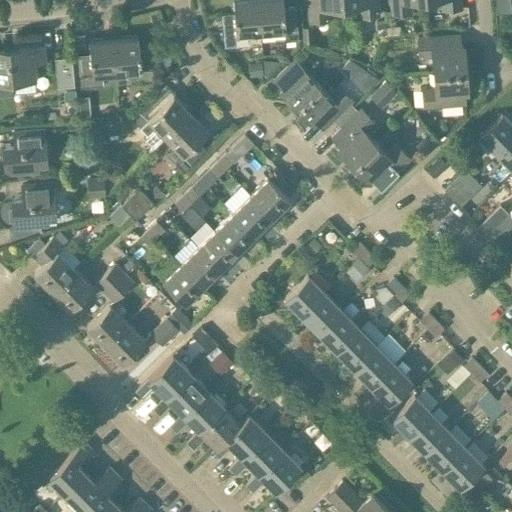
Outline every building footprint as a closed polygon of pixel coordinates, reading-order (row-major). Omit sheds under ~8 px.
[(233,0),(235,13),(224,14),(227,45),(248,43),(247,33),(262,32),(258,0),(233,0)] [(295,7),(284,8),(283,0),(258,0),(262,32),(274,31),(275,42),(297,40),(295,7)] [(343,5),(342,0),(308,0),(310,21),(329,18),(328,7),(343,5)] [(342,0),(343,5),(359,4),(360,17),(379,14),(377,0),(342,0)] [(391,0),(392,14),(412,12),(411,0),(391,0)] [(442,0),(443,9),(462,8),(461,0),(442,0)] [(312,25),(301,26),(302,43),(313,42),(312,25)] [(433,57),(434,71),(466,68),(464,44),(462,44),(461,34),(419,37),(421,57),(433,57)] [(116,83),(155,80),(152,48),(140,49),(139,36),(113,37),(115,72),(116,83)] [(115,72),(113,37),(87,39),(88,53),(77,54),(79,86),(102,84),(102,73),(115,72)] [(32,60),(43,59),(41,43),(0,47),(0,79),(33,77),(32,60)] [(73,86),(71,56),(55,58),(58,87),(73,86)] [(278,86),(297,105),(320,83),(296,59),(274,78),(280,84),(278,86)] [(466,68),(434,71),(435,86),(423,87),(425,107),(466,104),(465,92),(468,92),(466,68)] [(389,80),(373,94),(382,105),(398,92),(389,80)] [(320,83),(297,105),(314,123),(317,121),(323,128),(353,100),(339,86),(330,93),(320,83)] [(165,136),(191,112),(175,96),(176,94),(167,85),(133,118),(147,133),(145,139),(154,148),(165,136)] [(338,147),(354,164),(376,142),(366,131),(375,123),(361,109),(332,137),(339,145),(338,147)] [(191,112),(165,136),(174,146),(166,154),(182,170),(205,149),(198,140),(208,130),(191,112)] [(497,152),(511,138),(511,122),(502,112),(479,134),(497,152)] [(36,154),(45,153),(43,128),(13,131),(14,143),(3,144),(5,171),(38,168),(36,154)] [(511,138),(497,152),(511,167),(511,138)] [(376,142),(354,164),(371,182),(373,180),(380,187),(410,158),(396,144),(387,153),(376,142)] [(225,152),(216,161),(225,169),(234,161),(225,152)] [(225,169),(216,161),(208,169),(216,178),(225,169)] [(473,176),(465,168),(444,189),(452,197),(473,176)] [(103,175),(86,177),(88,196),(105,195),(103,175)] [(273,217),(290,199),(267,176),(249,193),(273,217)] [(473,176),(452,197),(460,205),(481,185),(473,176)] [(46,222),(46,218),(54,217),(54,207),(52,182),(22,185),(23,197),(12,198),(13,211),(9,212),(10,222),(14,222),(14,225),(18,224),(18,229),(32,228),(32,223),(46,222)] [(190,185),(182,194),(191,203),(199,194),(190,185)] [(139,187),(121,204),(135,218),(152,201),(139,187)] [(249,193),(232,211),(255,234),(273,217),(249,193)] [(191,203),(182,194),(173,202),(182,211),(191,203)] [(508,212),(500,204),(479,225),(487,233),(508,212)] [(215,228),(238,251),(255,234),(232,211),(215,228)] [(511,216),(508,212),(487,233),(495,241),(511,224),(511,216)] [(156,238),(164,229),(156,220),(147,229),(156,238)] [(215,228),(197,245),(221,269),(238,251),(215,228)] [(156,238),(147,229),(139,237),(147,246),(156,238)] [(35,272),(52,290),(76,268),(58,249),(63,245),(53,235),(30,256),(41,266),(35,272)] [(351,250),(359,258),(368,249),(360,241),(351,250)] [(180,263),(203,286),(221,269),(197,245),(180,263)] [(359,258),(368,266),(376,258),(368,249),(359,258)] [(93,283),(103,293),(125,272),(115,261),(93,283)] [(203,286),(180,263),(162,280),(186,304),(203,286)] [(76,268),(52,290),(70,308),(93,286),(76,268)] [(103,293),(112,302),(134,281),(125,272),(103,293)] [(284,296),(302,314),(325,291),(308,274),(284,296)] [(393,293),(401,284),(394,276),(385,285),(371,288),(375,311),(393,293)] [(410,293),(401,284),(393,293),(401,302),(410,293)] [(302,314),(319,331),(342,308),(325,291),(302,314)] [(105,344),(111,337),(127,322),(110,304),(87,326),(105,344)] [(162,345),(179,329),(183,333),(192,323),(176,307),(167,315),(149,332),(162,345)] [(319,331),(336,349),(359,326),(342,308),(319,331)] [(435,319),(428,311),(418,321),(426,328),(435,319)] [(426,328),(434,338),(444,328),(435,319),(426,328)] [(127,322),(111,337),(105,344),(122,362),(145,339),(127,322)] [(336,349),(353,366),(376,343),(359,326),(336,349)] [(212,337),(211,336),(202,345),(209,352),(218,343),(214,339),(212,337)] [(353,366),(370,383),(393,360),(376,343),(353,366)] [(447,372),(462,357),(453,349),(438,363),(447,372)] [(220,372),(232,361),(222,351),(210,362),(220,372)] [(165,395),(191,371),(173,353),(137,389),(143,396),(155,385),(165,395)] [(463,365),(470,372),(479,364),(472,356),(463,365)] [(393,360),(370,383),(387,401),(411,378),(393,360)] [(488,373),(479,364),(470,372),(479,381),(488,373)] [(191,371),(165,395),(154,407),(160,413),(172,402),(182,412),(207,388),(191,371)] [(207,388),(182,412),(170,424),(177,431),(189,419),(199,430),(224,405),(207,388)] [(511,397),(506,391),(497,400),(504,407),(511,399),(511,397)] [(390,416),(407,434),(431,411),(413,393),(390,416)] [(194,448),(206,436),(215,446),(240,422),(224,405),(199,430),(187,441),(194,448)] [(407,434),(424,451),(448,428),(431,411),(407,434)] [(240,422),(215,446),(212,449),(219,456),(231,444),(241,454),(265,431),(249,414),(241,422),(240,422)] [(424,451),(441,469),(465,446),(448,428),(424,451)] [(257,471),(281,447),(265,431),(241,454),(229,466),(235,473),(248,461),(257,471)] [(49,476),(64,491),(84,470),(76,462),(90,448),(84,442),(49,476)] [(465,446),(441,469),(459,487),(482,464),(465,446)] [(281,447),(257,471),(245,482),(252,490),(264,478),(276,489),(300,466),(281,447)] [(503,467),(511,459),(505,453),(497,461),(503,467)] [(84,470),(64,491),(80,507),(114,472),(108,466),(94,480),(84,470)] [(121,479),(114,472),(80,507),(84,511),(105,511),(115,502),(106,493),(121,479)] [(486,472),(476,481),(483,488),(492,479),(486,472)] [(358,511),(392,511),(372,491),(361,501),(342,480),(334,487),(358,511)] [(473,497),(483,488),(476,481),(467,490),(473,497)] [(358,511),(334,487),(326,495),(341,511),(358,511)] [(105,511),(135,511),(145,503),(138,496),(124,511),(115,502),(105,511)] [(31,511),(43,511),(46,509),(39,502),(30,511),(31,511)] [(145,503),(135,511),(148,511),(151,509),(145,503)]
